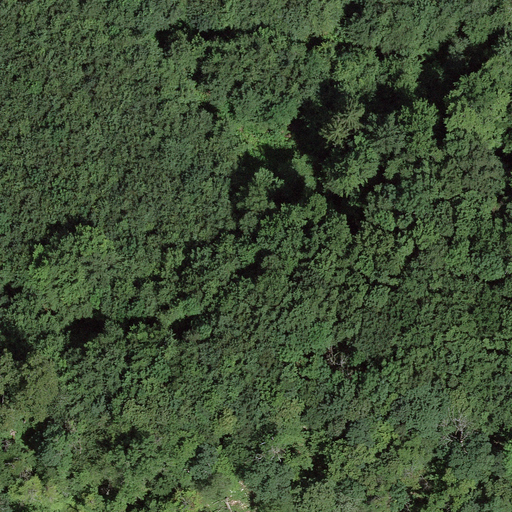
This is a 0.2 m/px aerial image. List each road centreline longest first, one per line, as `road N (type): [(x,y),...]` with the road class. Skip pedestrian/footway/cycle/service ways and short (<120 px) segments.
road 1 (track): [(309,170),(212,120),(152,44),(98,0)]
road 2 (track): [(0,291),(170,348)]
